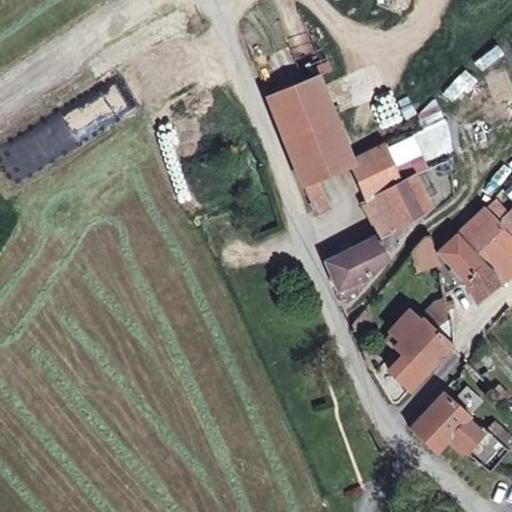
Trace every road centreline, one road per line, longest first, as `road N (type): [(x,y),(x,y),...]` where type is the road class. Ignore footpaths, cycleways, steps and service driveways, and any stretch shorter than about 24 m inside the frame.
road 1 (residential): [(294,216),(391,429),(500,511)]
road 2 (track): [(294,216),(210,0)]
